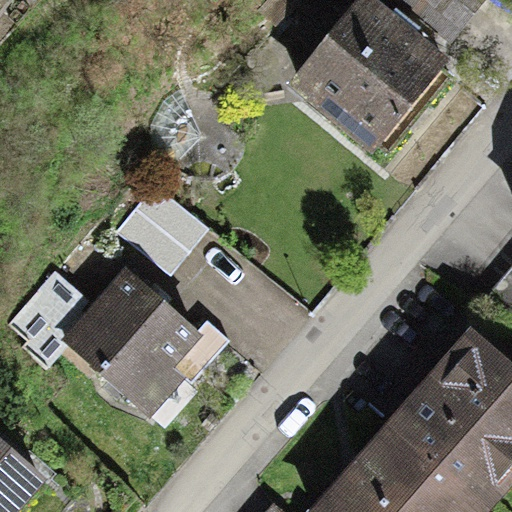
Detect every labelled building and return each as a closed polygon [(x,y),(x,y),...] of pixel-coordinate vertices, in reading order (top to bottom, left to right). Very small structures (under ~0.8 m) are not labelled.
[(404,0),(442,37),(478,0),(404,0)] [(427,73),(353,6),(281,85),(355,152),(427,73)] [(155,184),(116,231),(171,276),(210,229),(155,184)] [(511,268),(481,305),(511,331),(511,268)] [(116,275),(47,348),(138,434),(177,393),(158,375),(188,343),(116,275)] [(393,425),(487,505),(511,476),(511,370),(470,335),(393,425)] [(481,511),(487,505),(393,425),(319,511),(481,511)] [(0,510),(21,486),(0,468),(0,510)] [(118,511),(94,490),(74,511),(118,511)]
